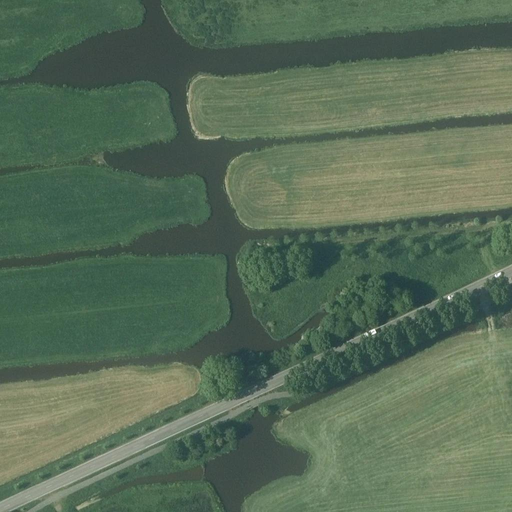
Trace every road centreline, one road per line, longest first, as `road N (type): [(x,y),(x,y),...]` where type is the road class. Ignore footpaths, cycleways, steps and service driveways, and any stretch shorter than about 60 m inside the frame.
road 1 (tertiary): [(0,511),(511,271)]
road 2 (track): [(511,223),(259,248)]
